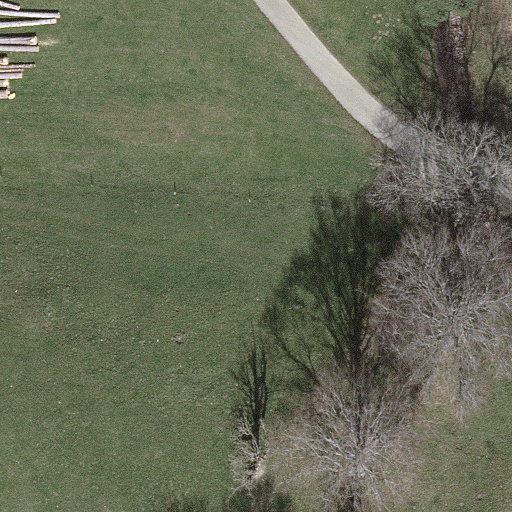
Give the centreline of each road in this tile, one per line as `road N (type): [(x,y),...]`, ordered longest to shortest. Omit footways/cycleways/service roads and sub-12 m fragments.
road 1 (track): [(266,511),(305,410),(387,328),(409,266),(419,161)]
road 2 (track): [(511,205),(443,183),(315,61),(264,0)]
